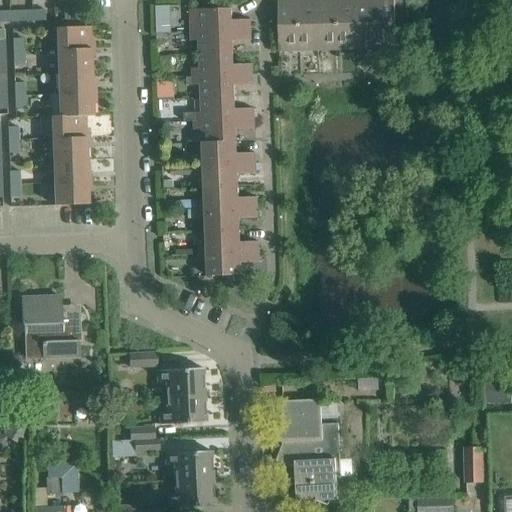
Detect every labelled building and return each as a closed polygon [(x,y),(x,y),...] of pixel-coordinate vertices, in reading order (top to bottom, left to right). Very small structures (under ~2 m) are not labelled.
[(299,51),(297,0),(289,0),(278,1),(280,52),(299,51)] [(297,0),(299,51),(319,51),(316,0),(297,0)] [(338,50),(336,0),(316,0),(319,51),(338,50)] [(357,49),(355,0),(336,0),(338,50),(357,49)] [(355,0),(357,49),(377,49),(375,0),(355,0)] [(375,0),(377,49),(396,48),(394,0),(375,0)] [(191,32),(251,30),(250,20),(232,20),(231,9),(190,10),(191,32)] [(77,10),(64,10),(64,20),(77,20),(77,10)] [(33,12),(11,13),(11,22),(33,21),(33,12)] [(33,12),(33,21),(48,21),(48,12),(33,12)] [(11,13),(0,13),(0,22),(11,22),(11,13)] [(56,50),(94,49),(94,40),(91,40),(90,27),(56,28),(56,50)] [(251,41),(251,30),(191,32),(191,41),(199,41),(200,54),(233,53),(233,42),(251,41)] [(15,53),(26,53),(26,40),(15,40),(15,53)] [(95,59),(94,49),(56,50),(57,73),(92,71),(92,59),(95,59)] [(26,66),(26,53),(15,53),(15,66),(26,66)] [(233,53),(200,54),(200,68),(192,69),(193,77),(252,75),(252,64),(233,65),(233,53)] [(92,71),(57,73),(58,95),(96,94),(96,84),(92,85),(92,71)] [(0,96),(8,97),(8,74),(0,74),(0,96)] [(252,75),(193,77),(193,86),(201,85),(201,99),(235,97),(234,86),(253,86),(252,75)] [(17,97),(28,97),(28,84),(17,84),(17,97)] [(96,103),(96,94),(58,95),(59,116),(59,117),(86,117),(94,116),(93,103),(96,103)] [(0,111),(9,111),(8,97),(0,96),(0,111)] [(29,110),(28,97),(17,97),(17,110),(29,110)] [(235,97),(201,99),(202,113),(194,113),(194,121),(254,119),(254,109),(235,109),(235,97)] [(59,117),(59,116),(52,117),(53,140),(90,138),(89,129),(86,129),(86,117),(59,117)] [(254,119),(194,121),(178,122),(178,131),(195,130),(202,129),(203,143),(236,142),(236,131),(254,130),(254,119)] [(11,141),(21,141),(21,129),(10,129),(11,141)] [(90,138),(53,140),(53,162),(87,161),(87,147),(90,147),(90,138)] [(21,141),(11,141),(11,154),(21,154),(21,141)] [(236,142),(203,143),(203,157),(196,157),(196,166),(256,163),(255,153),(237,154),(236,142)] [(88,173),(87,161),(53,162),(54,184),(91,183),(91,173),(88,173)] [(256,163),(196,166),(196,174),(204,174),(205,188),(238,186),(238,175),(256,174),(256,163)] [(12,186),(23,186),(23,173),(12,173),(12,186)] [(163,181),(163,189),(174,189),(174,180),(163,181)] [(91,183),(54,184),(55,206),(89,205),(88,191),(92,191),(91,183)] [(23,186),(12,186),(12,198),(23,198),(23,186)] [(205,201),(197,202),(167,203),(168,211),(191,210),(198,210),(257,208),(257,197),(238,198),(238,186),(205,188),(205,201)] [(258,219),(257,208),(198,210),(198,219),(206,218),(206,232),(240,231),(239,219),(258,219)] [(240,231),(206,232),(207,246),(199,246),(199,255),(259,252),(259,242),(240,242),(240,231)] [(259,252),(199,255),(200,263),(207,263),(208,277),(241,276),(241,264),(259,263),(259,252)] [(80,357),(79,333),(79,316),(62,316),(61,297),(21,298),(22,318),(22,325),(25,325),(27,359),(80,357)] [(129,355),(130,368),(158,366),(157,353),(129,355)] [(166,398),(205,395),(203,368),(158,371),(158,383),(165,383),(166,398)] [(88,378),(86,386),(89,391),(99,385),(93,374),(88,378)] [(484,379),(485,404),(508,404),(508,378),(484,379)] [(112,391),(112,395),(115,398),(120,398),(122,395),(122,391),(119,388),(115,388),(112,391)] [(205,395),(166,398),(167,412),(160,412),(160,425),(206,422),(205,395)] [(342,477),(340,444),(339,424),(322,425),(321,400),(277,402),(279,442),(300,441),(301,465),(302,465),(300,471),(295,469),(297,502),(315,501),(318,495),(332,500),(337,500),(336,478),(342,477)] [(19,418),(7,437),(20,446),(32,426),(19,418)] [(130,441),(134,441),(155,440),(154,428),(129,429),(130,441)] [(155,440),(134,441),(134,454),(159,452),(159,439),(155,440)] [(465,483),(484,483),(483,448),(465,449),(465,483)] [(174,480),(213,477),(212,451),(166,453),(166,466),(173,465),(174,480)] [(46,494),(62,493),(61,477),(46,477),(46,494)] [(213,477),(174,480),(175,494),(167,495),(168,508),(214,505),(213,477)] [(454,511),(453,497),(417,498),(417,511),(454,511)]
